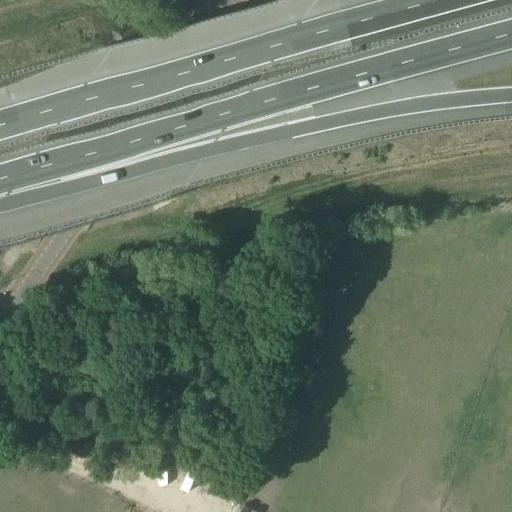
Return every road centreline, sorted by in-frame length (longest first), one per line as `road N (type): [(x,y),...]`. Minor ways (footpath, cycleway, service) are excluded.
road 1 (motorway): [(0,180),(511,35)]
road 2 (motorway): [(0,205),(424,104),(511,95)]
road 3 (motorway): [(445,0),(0,126)]
road 4 (secondary): [(0,329),(228,0)]
